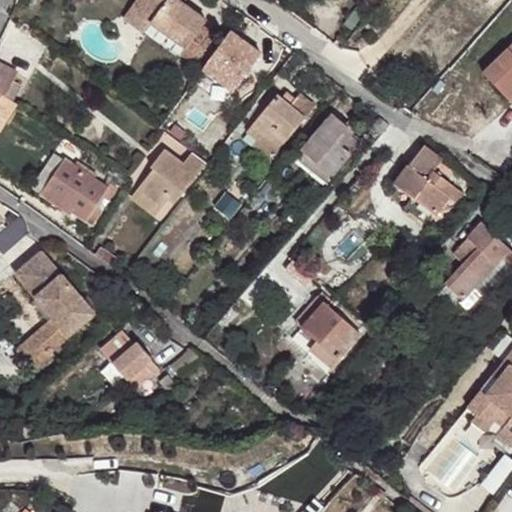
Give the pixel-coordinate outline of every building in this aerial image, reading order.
[(208,23),(182,3),(177,0),(138,0),(132,9),(152,24),(186,49),(182,56),(195,66),(217,37),(204,28),(208,23)] [(144,36),(152,24),(132,9),(123,21),(144,36)] [(251,69),(221,46),(193,83),(223,106),(251,69)] [(511,46),(482,75),(511,103),(511,46)] [(18,70),(0,61),(0,92),(4,96),(12,81),(18,70)] [(12,100),(20,85),(12,81),(4,96),(12,100)] [(0,128),(15,103),(12,100),(4,96),(0,92),(0,128)] [(282,149),(314,109),(300,98),(294,105),(289,111),(281,105),(276,102),(255,128),(265,136),(282,149)] [(285,99),(281,105),(289,111),(294,105),(285,99)] [(354,118),(350,122),(363,132),(367,128),(354,118)] [(389,128),(378,119),(371,128),(380,137),(389,128)] [(332,122),(308,152),(334,173),(357,146),(348,139),(350,137),(332,122)] [(274,160),(282,149),(265,136),(255,128),(250,134),(260,142),(256,147),(274,160)] [(173,202),(203,162),(190,152),(182,162),(162,149),(150,166),(153,170),(139,190),(159,205),(165,197),(173,202)] [(31,184),(41,191),(65,157),(55,150),(31,184)] [(334,173),(308,152),(299,162),(326,184),(334,173)] [(415,203),(439,222),(452,205),(457,209),(466,199),(438,177),(446,166),(429,152),(399,190),(415,203)] [(65,157),(41,191),(39,194),(69,215),(71,212),(90,225),(101,210),(95,206),(103,195),(108,199),(117,187),(107,179),(104,184),(71,161),(74,158),(67,154),(65,157)] [(154,213),(159,205),(139,190),(133,199),(154,213)] [(430,232),(439,222),(415,203),(406,214),(430,232)] [(26,223),(19,218),(0,235),(0,249),(4,255),(27,235),(26,223)] [(477,264),(472,270),(489,287),(508,267),(511,270),(511,251),(490,231),(468,255),(477,264)] [(107,264),(112,268),(117,261),(99,248),(95,255),(107,264)] [(94,318),(40,257),(15,279),(55,324),(69,340),(94,318)] [(301,269),(288,258),(282,265),(295,276),(301,269)] [(489,287),(472,270),(451,293),(468,309),(489,287)] [(506,294),(498,287),(463,327),(471,335),(506,294)] [(335,376),(366,340),(331,310),(335,305),(327,297),(300,329),(323,348),(314,358),(335,376)] [(55,324),(18,357),(33,372),(69,340),(55,324)] [(102,353),(113,367),(134,350),(123,337),(102,353)] [(134,350),(113,367),(127,384),(128,383),(151,365),(152,364),(137,348),(134,350)] [(180,379),(206,361),(193,350),(170,368),(180,379)] [(511,363),(500,379),(505,383),(511,373),(511,363)] [(151,365),(128,383),(135,393),(158,374),(151,365)] [(493,397),(478,416),(484,419),(479,426),(491,435),(495,431),(511,444),(511,373),(505,383),(493,397)] [(166,393),(174,386),(167,377),(158,384),(166,393)] [(474,411),(478,416),(493,397),(489,393),(474,411)] [(40,440),(38,426),(22,428),(24,442),(40,440)]
